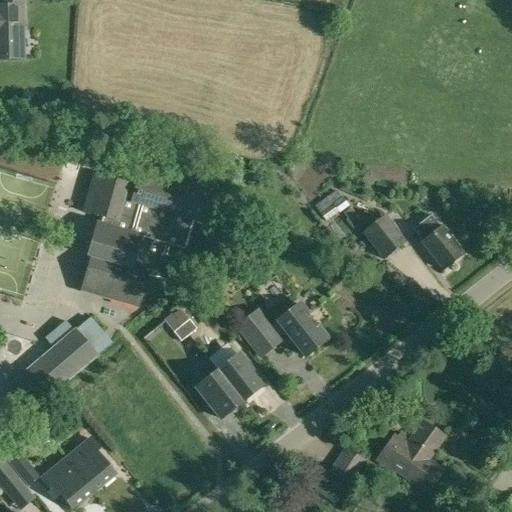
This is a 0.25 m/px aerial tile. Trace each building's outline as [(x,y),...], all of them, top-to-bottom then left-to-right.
[(0,0),(0,61),(26,60),(23,0),(0,0)] [(87,257),(90,258),(80,292),(138,308),(147,276),(179,286),(189,251),(186,250),(194,221),(206,225),(216,190),(140,169),(135,187),(127,185),(94,175),(83,213),(101,218),(100,224),(96,224),(87,257)] [(326,221),(347,205),(335,190),(314,205),(326,221)] [(431,215),(413,230),(423,243),(422,244),(442,270),(463,254),(442,228),(441,229),(431,215)] [(364,234),(383,259),(405,242),(386,216),(364,234)] [(193,310),(206,327),(220,316),(207,299),(193,310)] [(278,323),(270,329),(256,312),(237,328),(261,358),(265,354),(265,353),(274,345),(275,346),(280,342),(277,338),(285,332),(305,357),(327,340),(299,305),(277,322),(278,323)] [(11,383),(32,408),(111,342),(89,317),(73,330),(65,320),(45,337),(53,347),(11,383)] [(182,326),(189,334),(197,328),(189,319),(182,326)] [(181,341),(189,334),(182,326),(174,332),(181,341)] [(217,372),(241,403),(262,386),(238,356),(217,372)] [(220,420),(241,403),(217,372),(196,389),(220,420)] [(400,430),(396,437),(394,435),(377,460),(425,494),(442,470),(428,460),(443,437),(421,422),(410,437),(400,430)] [(43,430),(51,439),(58,433),(51,424),(43,430)] [(43,445),(51,439),(43,430),(36,436),(43,445)] [(66,460),(93,492),(113,475),(95,452),(98,449),(91,440),(66,460)] [(327,472),(328,472),(347,486),(348,486),(365,462),(345,447),(327,472)] [(18,450),(5,460),(27,487),(39,477),(18,450)] [(26,488),(27,487),(5,460),(3,461),(0,457),(0,486),(20,511),(35,499),(26,488)] [(72,509),(93,492),(66,460),(42,480),(49,490),(53,487),(72,509)] [(347,486),(328,472),(319,486),(337,499),(347,486)]
